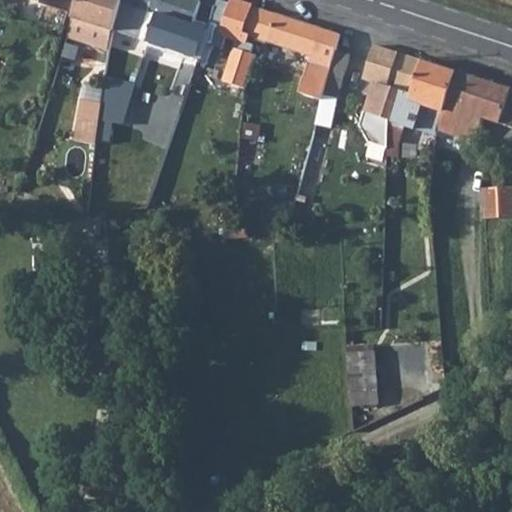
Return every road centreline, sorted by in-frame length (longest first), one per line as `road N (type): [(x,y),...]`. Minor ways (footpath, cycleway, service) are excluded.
road 1 (track): [(248,511),(511,374)]
road 2 (secondary): [(364,0),(511,49)]
